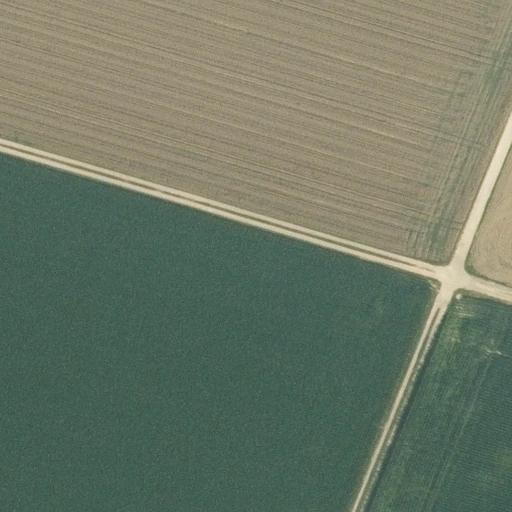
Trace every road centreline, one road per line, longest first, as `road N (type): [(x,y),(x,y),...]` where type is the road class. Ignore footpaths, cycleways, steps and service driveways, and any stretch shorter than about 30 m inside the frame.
road 1 (track): [(511,300),(0,150)]
road 2 (track): [(511,128),(359,511)]
